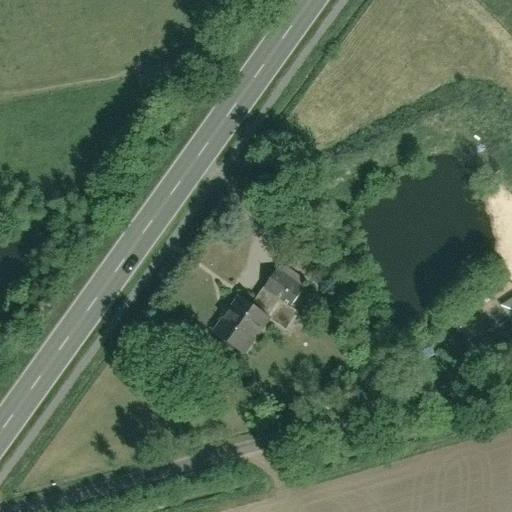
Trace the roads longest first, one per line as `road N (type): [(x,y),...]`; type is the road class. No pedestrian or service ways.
road 1 (tertiary): [(312,0),(0,435)]
road 2 (residential): [(20,511),(511,376)]
